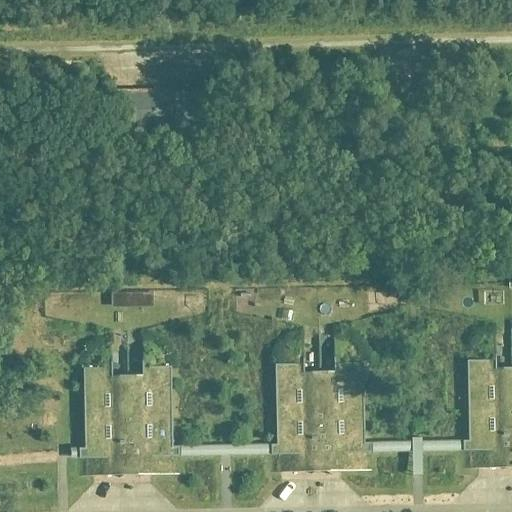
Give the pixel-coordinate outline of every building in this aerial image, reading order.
[(196,91),(114,93),(115,134),(197,132),(196,91)] [(132,358),(131,339),(120,340),(121,359),(132,358)] [(511,371),(498,372),(498,363),(468,363),(469,443),(417,444),(418,454),(491,453),(492,469),(464,470),(464,471),(511,470),(511,371)] [(418,454),(417,444),(366,445),(364,365),(334,366),(334,375),(306,375),(306,366),(275,367),(277,447),(225,448),(225,458),(299,456),(299,473),(271,473),(271,475),(372,473),(372,471),(344,472),(344,456),(418,454)] [(195,458),(225,458),(225,448),(173,448),(172,368),(142,369),(142,378),(114,378),(113,369),(83,370),(84,450),(79,450),(79,451),(84,451),(85,459),(79,459),(79,460),(106,460),(107,476),(79,476),(79,478),(180,476),(180,474),(152,475),(152,459),(195,458)]
